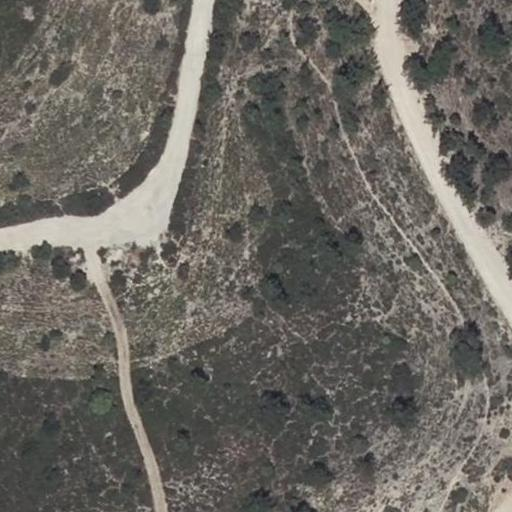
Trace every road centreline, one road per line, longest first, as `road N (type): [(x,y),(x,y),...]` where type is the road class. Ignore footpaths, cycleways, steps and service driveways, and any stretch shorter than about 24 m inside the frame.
road 1 (track): [(199,0),(150,209),(111,229),(0,241)]
road 2 (track): [(393,0),(391,68),(410,119),(511,311)]
